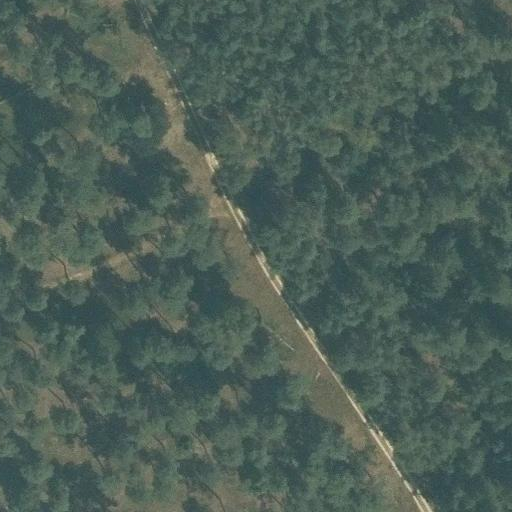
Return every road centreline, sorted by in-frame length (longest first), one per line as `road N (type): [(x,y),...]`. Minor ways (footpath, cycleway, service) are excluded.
road 1 (track): [(136,0),(224,200),(421,511)]
road 2 (track): [(224,200),(0,298)]
